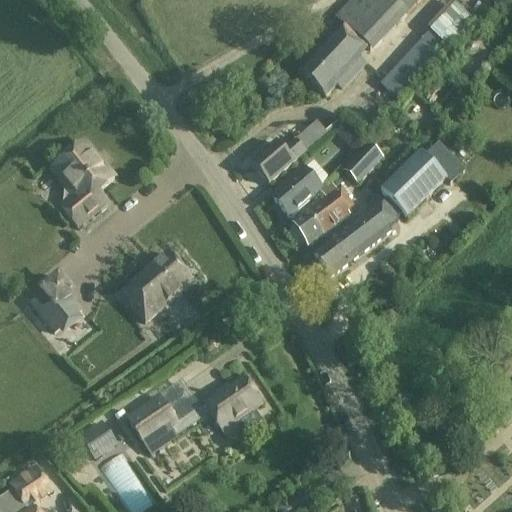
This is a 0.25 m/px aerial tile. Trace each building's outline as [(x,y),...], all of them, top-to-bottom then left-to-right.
[(335,38),(334,37),(298,74),(324,98),(335,87),(342,94),(366,67),(359,61),(367,53),(371,55),(423,0),(352,0),(334,20),(343,30),(335,38)] [(430,34),(429,35),(380,88),(396,102),(445,49),(449,52),(474,24),(451,4),(426,30),(430,34)] [(338,122),(325,134),(327,136),(329,139),(343,127),(338,122)] [(277,144),(251,167),(268,187),(294,164),(306,155),(307,155),(327,136),(325,134),(316,124),(295,142),(295,141),(283,152),(277,144)] [(344,128),(336,136),(343,143),(352,135),(344,128)] [(78,231),(107,206),(97,195),(111,184),(114,181),(94,157),(84,145),(55,169),(78,197),(60,211),(78,231)] [(420,154),(379,194),(407,222),(446,183),(450,188),(465,173),(438,145),(425,159),(420,154)] [(367,146),(341,172),(358,188),(384,161),(367,146)] [(269,200),(288,221),(322,191),(304,170),(269,200)] [(320,195),(324,202),(291,226),(293,228),(290,230),(288,238),(293,244),(299,246),(303,242),(308,248),(349,218),(347,216),(354,211),(349,203),(353,199),(343,186),(340,188),(335,192),(331,186),(320,195)] [(314,257),(328,280),(396,226),(380,205),(314,257)] [(141,299),(130,309),(144,326),(192,286),(168,256),(131,287),(141,299)] [(43,297),(30,308),(54,336),(81,313),(70,299),(73,297),(58,279),(41,294),(43,297)] [(204,407),(177,425),(159,399),(125,421),(145,450),(150,458),(209,416),(227,442),(241,433),(244,436),(263,423),(256,414),(262,410),(242,381),(204,407)] [(511,403),(510,402),(494,417),(507,432),(511,426),(511,403)] [(101,424),(78,439),(82,444),(87,453),(88,453),(95,463),(117,448),(101,424)] [(0,511),(35,511),(33,509),(37,507),(36,505),(40,502),(40,501),(50,494),(35,470),(9,487),(13,492),(0,500),(0,511)]
